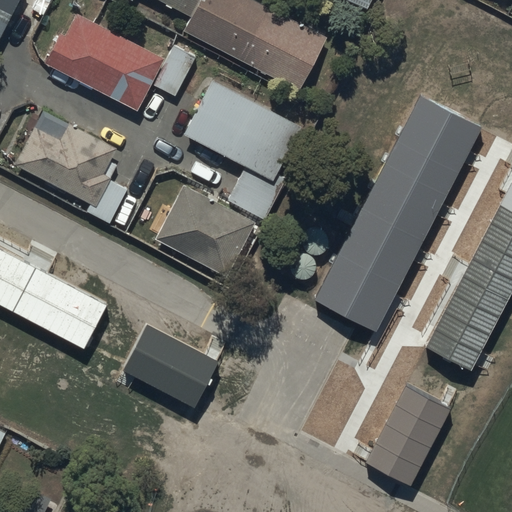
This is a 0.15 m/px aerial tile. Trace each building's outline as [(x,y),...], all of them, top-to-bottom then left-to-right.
[(0,0),(0,41),(21,0),(0,0)] [(160,0),(192,16),(183,32),(294,90),(322,36),(251,0),(160,0)] [(348,0),(369,10),(373,0),(348,0)] [(45,61),(138,109),(165,59),(81,15),(70,35),(61,30),(45,61)] [(195,56),(173,45),(154,84),(176,94),(195,56)] [(214,81),(186,135),(247,166),(228,199),(264,217),(285,176),(279,172),(303,129),(214,81)] [(420,94),(315,299),(375,329),(480,125),(420,94)] [(16,165),(96,207),(111,180),(102,175),(115,149),(44,112),(16,165)] [(511,177),(426,346),(472,370),(511,291),(511,177)] [(127,189),(111,180),(94,214),(110,223),(127,189)] [(155,239),(226,277),(255,222),(183,185),(155,239)] [(107,303),(0,247),(0,304),(84,348),(107,303)] [(218,360),(147,324),(123,372),(193,408),(218,360)] [(9,336),(0,354),(0,360),(31,375),(43,352),(9,336)] [(45,394),(24,383),(13,404),(34,415),(45,394)] [(406,383),(367,461),(411,483),(450,405),(406,383)] [(0,452),(10,433),(0,427),(0,452)] [(409,511),(328,470),(331,465),(317,458),(315,463),(268,439),(231,510),(221,505),(217,511),(409,511)] [(52,494),(32,484),(17,511),(50,511),(52,509),(46,506),(52,494)]
